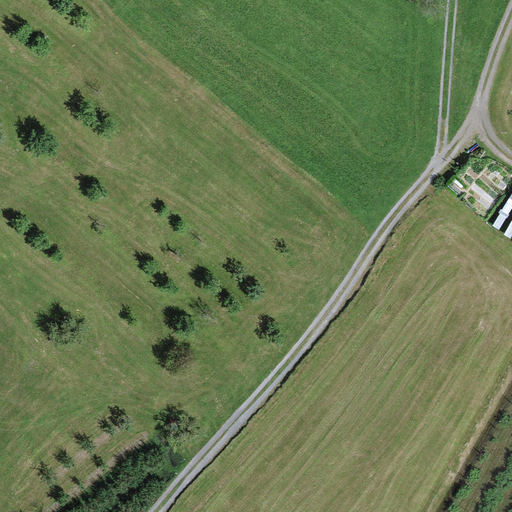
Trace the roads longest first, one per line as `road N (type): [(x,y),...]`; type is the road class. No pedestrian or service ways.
road 1 (track): [(148,511),(284,361),(476,116),(511,11)]
road 2 (track): [(454,0),(439,166)]
